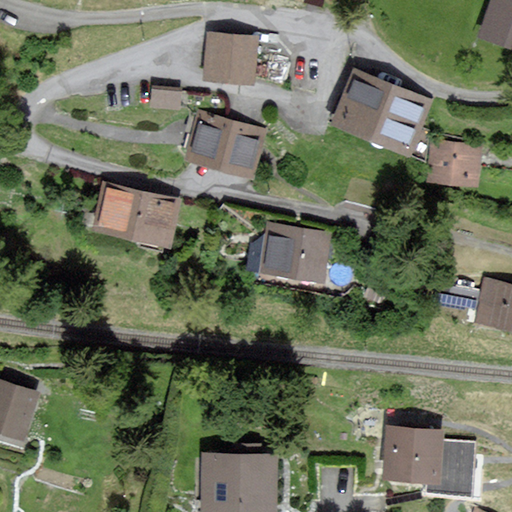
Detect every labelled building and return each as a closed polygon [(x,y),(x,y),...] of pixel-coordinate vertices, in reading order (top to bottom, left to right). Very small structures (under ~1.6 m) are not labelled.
[(511,0),(490,0),(478,40),(511,50),(511,0)] [(212,34),(206,80),(257,88),(264,41),(212,34)] [(351,72),(331,127),(415,157),(435,102),(351,72)] [(152,104),(181,105),(182,83),(153,82),(152,104)] [(203,113),(191,160),(260,178),(272,131),(203,113)] [(435,144),(433,185),(479,188),(481,146),(435,144)] [(103,183),(92,230),(173,248),(183,201),(103,183)] [(274,223),(265,275),(328,285),(337,234),(274,223)] [(511,280),(487,274),(476,315),(511,324),(511,280)] [(0,378),(0,436),(28,445),(44,393),(0,378)] [(384,424),(384,477),(443,477),(443,424),(384,424)] [(201,456),(200,511),(276,511),(277,457),(201,456)]
